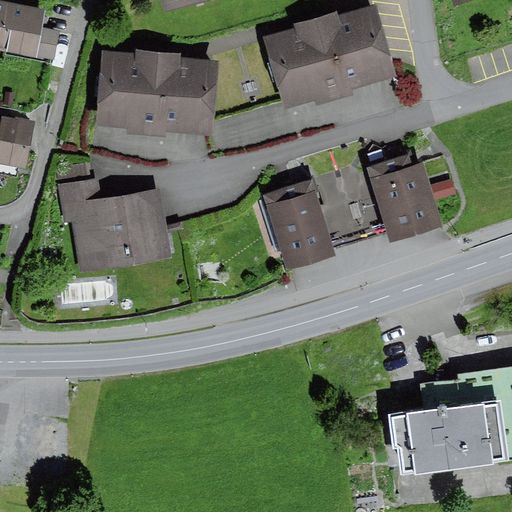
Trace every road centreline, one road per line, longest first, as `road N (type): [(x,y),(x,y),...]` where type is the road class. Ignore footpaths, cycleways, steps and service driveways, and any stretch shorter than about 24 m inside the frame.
road 1 (primary): [(511,253),(291,327),(196,347),(125,358),(0,360)]
road 2 (residential): [(451,107),(190,177),(118,172)]
road 3 (residential): [(0,208),(24,214),(86,0)]
